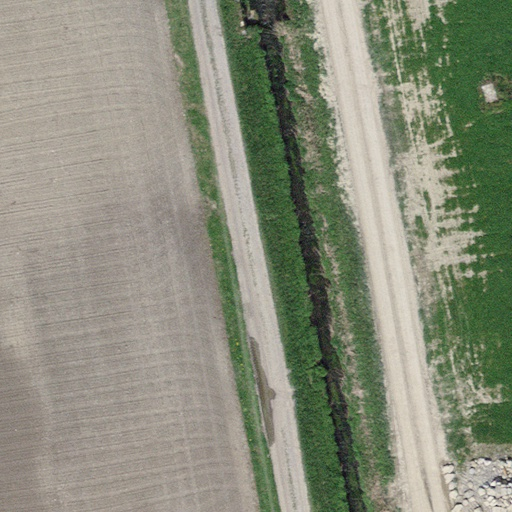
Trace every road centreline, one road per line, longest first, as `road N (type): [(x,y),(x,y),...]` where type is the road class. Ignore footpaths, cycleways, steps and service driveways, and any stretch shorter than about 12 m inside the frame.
road 1 (track): [(336,0),(435,511)]
road 2 (track): [(296,511),(203,0)]
